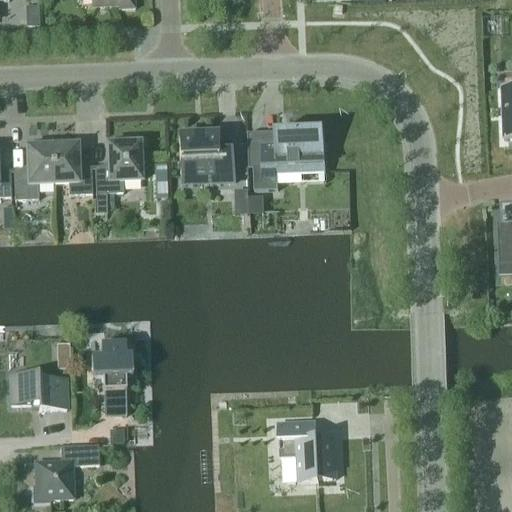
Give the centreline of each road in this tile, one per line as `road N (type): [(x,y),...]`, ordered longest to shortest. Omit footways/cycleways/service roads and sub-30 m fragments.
road 1 (unclassified): [(273,69),(352,69),(394,90),(415,120),(425,200)]
road 2 (unclassified): [(436,511),(429,314)]
road 3 (unclassified): [(0,80),(171,73)]
